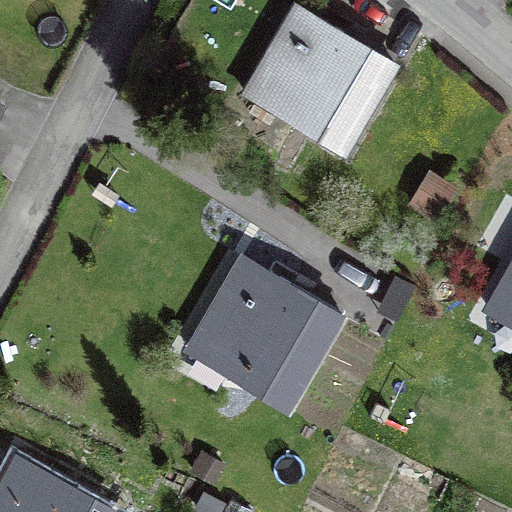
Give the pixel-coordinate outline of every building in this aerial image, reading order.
[(394,59),(299,4),(250,87),(345,143),(394,59)] [(451,195),(419,176),(394,219),(427,237),(451,195)] [(290,396),(339,313),(244,257),(195,341),(290,396)] [(511,268),(494,300),(511,310),(511,268)] [(111,511),(17,461),(0,493),(0,511),(111,511)]
